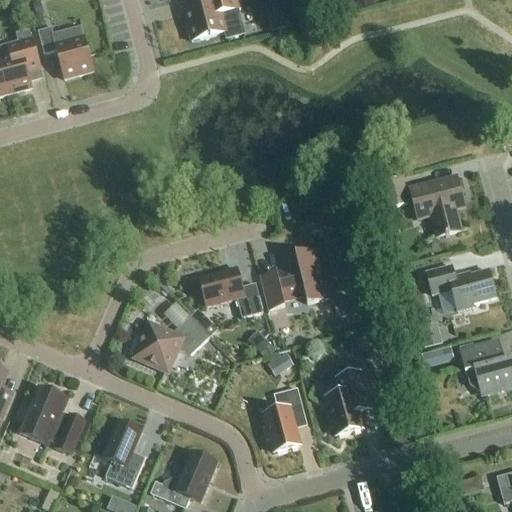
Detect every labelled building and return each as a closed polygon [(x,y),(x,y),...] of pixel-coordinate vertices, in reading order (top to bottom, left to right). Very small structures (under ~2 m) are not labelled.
[(25,0),(9,4),(13,19),(29,15),(25,0)] [(238,12),(235,0),(201,0),(204,10),(184,16),(191,44),(226,35),(228,40),(243,36),(237,12),(238,12)] [(40,2),(32,5),(36,17),(44,15),(40,2)] [(51,30),(38,34),(44,57),(57,54),(64,82),(93,75),(84,40),(55,47),(51,30)] [(17,44),(0,48),(0,69),(7,97),(31,91),(28,77),(40,74),(30,32),(15,35),(17,44)] [(409,206),(402,179),(379,185),(387,212),(409,206)] [(456,181),(410,193),(417,222),(431,218),(437,240),(460,234),(454,212),(464,210),(456,181)] [(321,251),(295,257),(298,272),(277,277),(276,276),(261,280),(269,313),(284,309),(283,304),(305,299),(306,308),(329,302),(325,281),(321,282),(315,254),(321,252),(321,251)] [(495,301),(488,274),(455,283),(451,269),(426,276),(432,298),(451,293),(457,315),(473,311),(472,308),(495,301)] [(241,291),(236,272),(199,282),(206,310),(236,302),(241,321),(263,316),(255,287),(241,291)] [(172,336),(148,326),(133,361),(168,377),(178,353),(190,359),(209,341),(190,320),(172,336)] [(436,324),(417,329),(423,351),(442,346),(436,324)] [(362,355),(383,352),(379,330),(358,334),(362,355)] [(275,352),(260,337),(251,346),(264,359),(269,358),(275,352)] [(498,343),(459,354),(465,376),(466,376),(469,389),(479,395),(481,400),(511,391),(511,363),(511,362),(504,364),(498,343)] [(435,353),(421,357),(424,372),(439,368),(435,353)] [(293,368),(286,357),(275,364),(282,375),(293,368)] [(0,426),(9,405),(0,401),(0,394),(7,377),(0,373),(0,426)] [(370,415),(360,375),(336,381),(340,397),(326,401),(336,439),(362,432),(358,418),(370,415)] [(67,402),(39,390),(19,436),(48,448),(49,445),(57,448),(55,451),(71,458),(85,425),(69,418),(68,420),(61,417),(67,402)] [(305,421),(297,392),(274,398),(278,414),(263,418),(266,431),(264,431),(267,444),(270,443),(273,456),(299,449),(293,424),(305,421)] [(121,425),(118,424),(102,461),(112,465),(105,481),(132,492),(145,463),(133,457),(142,435),(130,430),(132,427),(122,422),(121,425)] [(190,455),(179,481),(175,480),(164,484),(162,488),(170,492),(165,503),(184,511),(185,511),(190,501),(201,506),(218,467),(190,455)] [(457,483),(461,496),(484,490),(480,476),(457,483)] [(511,476),(496,481),(503,507),(511,505),(511,476)] [(170,492),(162,488),(155,486),(150,497),(165,503),(170,492)] [(134,511),(136,509),(112,499),(106,511),(109,511),(134,511)]
